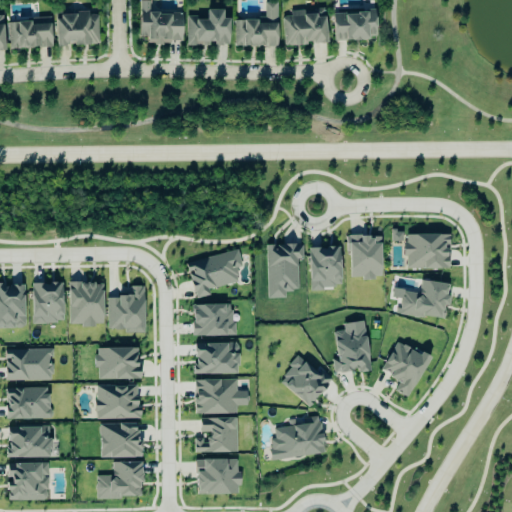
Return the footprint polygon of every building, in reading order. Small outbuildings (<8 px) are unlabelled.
[(180,45),(180,15),(148,14),(148,2),(138,2),(137,38),(145,39),(145,44),(180,45)] [(275,4),(263,4),(263,21),(233,21),(234,48),(275,48),(275,4)] [(227,46),(228,20),(221,20),(221,11),(205,11),(205,19),(186,19),(185,47),(204,47),(204,45),(227,46)] [(282,47),(325,45),(324,17),(303,17),(303,11),(288,12),(288,17),(281,17),(282,47)] [(374,41),(374,13),(331,14),(332,42),(374,41)] [(55,47),(97,46),(96,14),(54,15),(55,47)] [(9,50),(50,49),(49,24),(8,25),(9,50)] [(446,269),(447,235),(404,234),(403,268),(446,269)] [(379,236),(346,236),(347,279),(379,278),(379,236)] [(264,245),(266,299),(284,299),(284,292),(297,291),(296,260),(301,260),(300,244),(264,245)] [(308,289),(340,288),(338,247),(307,248),(308,289)] [(185,262),(193,299),(208,296),(206,290),(238,282),(235,269),(240,267),(236,251),(185,262)] [(398,315),(442,320),(443,305),(445,305),(447,284),(420,281),(418,293),(391,290),(390,298),(400,299),(398,315)] [(102,325),(100,282),(66,284),(67,326),(102,325)] [(61,283),(30,283),(30,324),(61,324),(61,283)] [(22,284),(0,285),(0,328),(23,328),(22,284)] [(106,330),(122,330),(122,333),(143,333),(141,286),(129,287),(129,296),(105,296),(106,330)] [(231,336),(231,304),(190,305),(191,337),(231,336)] [(335,359),(330,360),(332,373),(356,370),(356,373),(368,372),(362,321),(341,324),(342,331),(332,332),(335,359)] [(379,371),(398,381),(393,392),(406,399),(428,357),(419,352),(418,354),(394,342),(379,371)] [(193,375),(236,374),(235,343),(192,344),(193,375)] [(137,379),(136,347),(94,349),(95,380),(137,379)] [(51,350),(3,350),(3,360),(4,360),(3,381),(50,382),(51,350)] [(328,384),(298,354),(286,365),(290,369),(278,380),(305,407),(328,384)] [(245,406),(245,391),(235,392),(234,379),(192,380),(193,415),(235,414),(235,407),(245,406)] [(94,420),(137,419),(136,385),(93,386),(94,420)] [(3,389),(4,420),(48,419),(47,388),(3,389)] [(235,453),(234,418),(198,419),(198,437),(192,437),(192,454),(235,453)] [(322,454),(318,421),(272,427),(274,439),(267,440),(270,461),(322,454)] [(137,458),(136,423),(97,424),(98,459),(137,458)] [(5,458),(48,458),(47,427),(5,427),(5,458)] [(236,460),(193,461),(194,495),(237,495),(236,460)] [(94,476),(94,498),(139,498),(139,462),(110,462),(110,476),(94,476)] [(45,464),(5,464),(5,478),(6,478),(6,501),(45,501),(45,464)]
